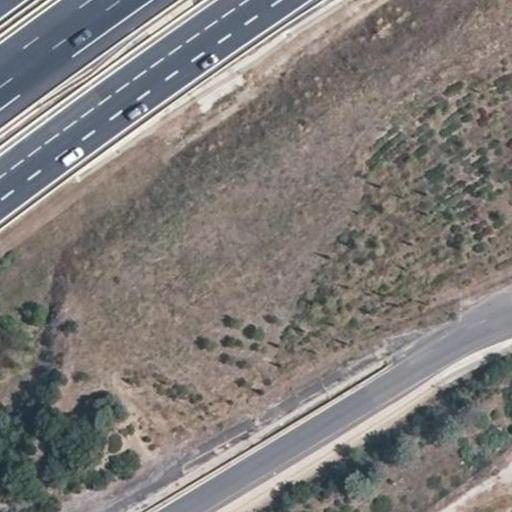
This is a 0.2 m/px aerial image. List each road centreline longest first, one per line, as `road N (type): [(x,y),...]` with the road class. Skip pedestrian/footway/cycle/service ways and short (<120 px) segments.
road 1 (residential): [(511,319),(485,325),(181,511)]
road 2 (motorway): [(0,179),(250,0)]
road 3 (motorway): [(0,78),(107,0)]
